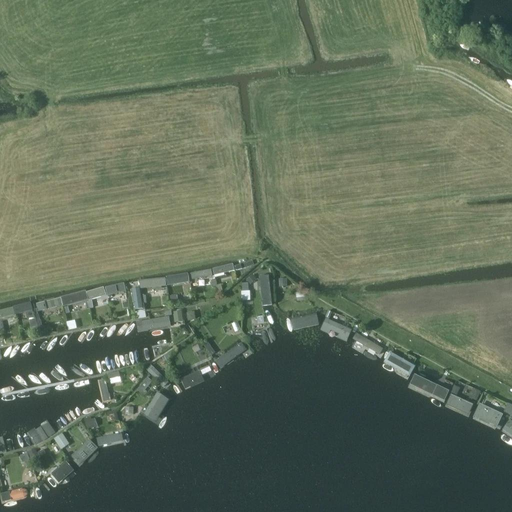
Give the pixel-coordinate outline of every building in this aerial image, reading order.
[(236,272),(253,265),(252,261),(234,267),(236,272)] [(213,269),(214,276),(234,271),(233,264),(213,269)] [(191,273),(192,280),(212,276),(211,270),(191,273)] [(191,274),(169,279),(170,284),(191,279),(191,274)] [(253,275),(246,280),(250,285),(257,280),(253,275)] [(269,276),(259,277),(262,307),(272,306),(269,276)] [(287,278),(279,279),(279,287),(287,286),(287,278)] [(140,282),(141,288),(166,285),(165,279),(140,282)] [(107,296),(117,294),(126,292),(124,284),(105,288),(107,296)] [(89,301),(102,297),(106,296),(103,288),(86,293),(89,301)] [(140,289),(132,290),(135,310),(143,309),(140,289)] [(64,306),(73,304),(87,300),(86,294),(62,300),(64,306)] [(177,295),(170,296),(171,305),(178,304),(177,295)] [(36,304),(37,311),(62,306),(61,298),(36,304)] [(14,307),(16,314),(32,310),(30,304),(14,307)] [(0,310),(0,318),(14,315),(13,308),(0,310)] [(145,310),(137,311),(138,319),(146,318),(146,317),(145,310)] [(181,311),(173,312),(175,323),(183,322),(181,311)] [(187,313),(188,321),(196,320),(194,311),(187,313)] [(318,326),(316,315),(290,319),(292,331),(318,326)] [(171,329),(169,318),(136,324),(138,334),(171,329)] [(323,326),(347,336),(350,330),(326,319),(323,326)] [(353,339),(380,355),(383,348),(357,333),(353,339)] [(208,342),(203,345),(211,356),(215,353),(208,342)] [(246,351),(245,349),(241,343),(215,362),(220,368),(246,351)] [(201,345),(193,349),(195,353),(203,349),(201,345)] [(386,360),(407,372),(411,366),(390,353),(386,360)] [(167,382),(150,365),(146,369),(163,387),(167,382)] [(209,367),(181,379),(186,389),(214,376),(209,367)] [(119,372),(107,374),(108,380),(120,377),(119,372)] [(444,401),(449,391),(415,375),(410,385),(444,401)] [(147,377),(137,390),(138,391),(140,389),(144,392),(152,382),(147,377)] [(104,402),(111,401),(110,394),(109,394),(106,381),(99,382),(104,402)] [(454,386),(450,394),(456,397),(460,389),(454,386)] [(473,391),(470,399),(476,401),(479,394),(480,393),(474,390),(473,391)] [(155,421),(168,401),(169,400),(158,393),(144,415),(155,421)] [(473,405),(451,395),(446,405),(468,415),(473,405)] [(479,405),(474,414),(497,424),(501,416),(479,405)] [(85,423),(88,430),(98,427),(95,419),(92,420),(91,417),(84,420),(85,422),(85,423)] [(511,422),(509,420),(502,430),(511,435),(511,422)] [(62,434),(54,439),(59,445),(67,440),(62,434)] [(122,441),(121,434),(97,439),(98,446),(122,441)] [(72,459),(76,464),(96,446),(92,441),(72,459)] [(27,453),(19,457),(24,469),(31,465),(29,459),(30,459),(27,453)] [(37,453),(30,457),(34,466),(41,463),(37,453)] [(51,475),(59,484),(73,471),(66,462),(51,475)] [(1,494),(3,503),(24,499),(28,495),(27,491),(26,490),(21,489),(1,494)]
